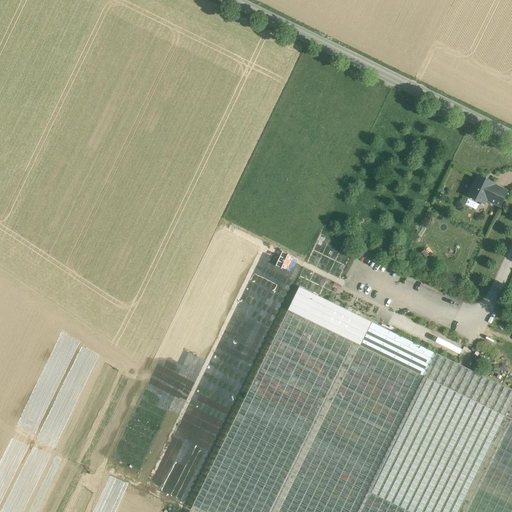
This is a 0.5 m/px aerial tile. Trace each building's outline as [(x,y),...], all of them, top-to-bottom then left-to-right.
[(496,183),(477,175),(467,196),(485,205),(487,201),(495,184),(496,183)] [(509,191),(495,184),(487,201),(501,207),(509,191)] [(511,511),(511,390),(300,287),(189,511),(359,511),(369,492),(410,511),(511,511)] [(437,337),(435,342),(460,352),(462,347),(437,337)] [(199,455),(212,437),(207,434),(199,445),(193,440),(188,447),(199,455)]
